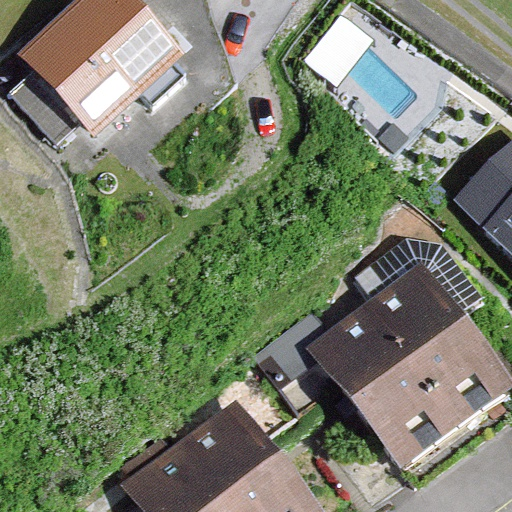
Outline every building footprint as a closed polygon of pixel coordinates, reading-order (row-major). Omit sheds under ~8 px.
[(167,64),(107,0),(72,0),(3,65),(79,146),(167,64)] [(300,54),(333,79),(370,30),(337,5),(300,54)] [(511,151),(463,202),(511,248),(511,151)] [(409,285),(290,368),(379,496),(499,414),(409,285)] [(291,511),(224,421),(105,508),(108,511),(291,511)]
